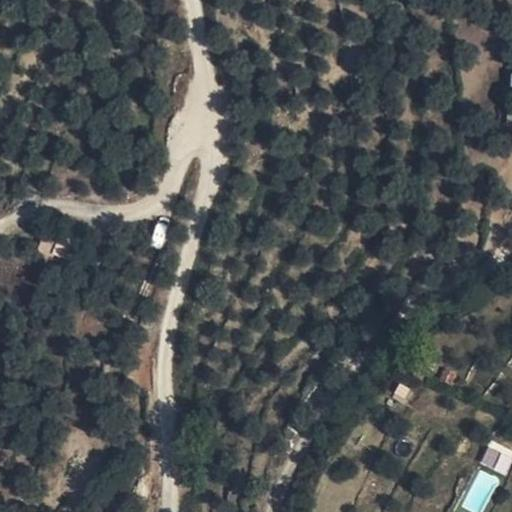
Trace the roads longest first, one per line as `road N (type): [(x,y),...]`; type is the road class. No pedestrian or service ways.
road 1 (track): [(190,0),(215,164),(164,352),(169,511)]
road 2 (track): [(207,104),(166,197),(120,213),(61,208),(0,229)]
